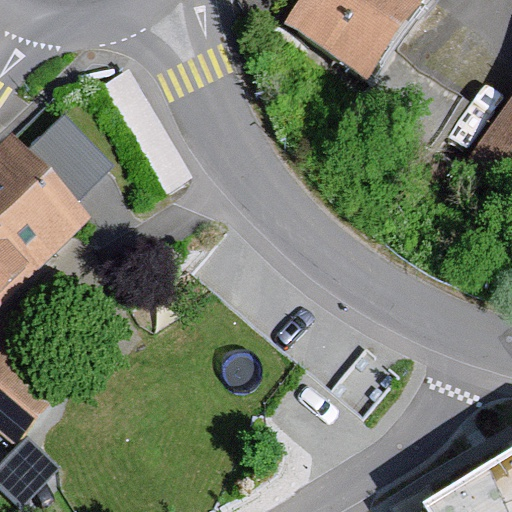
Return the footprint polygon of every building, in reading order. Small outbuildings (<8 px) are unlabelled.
[(307,0),(287,24),(369,92),(439,10),(427,0),(307,0)] [(511,213),(511,111),(464,178),(511,213)] [(46,146),(77,186),(110,160),(80,120),(46,146)] [(0,323),(101,230),(18,142),(0,158),(0,323)] [(0,368),(0,438),(24,460),(69,409),(10,357),(0,368)]
